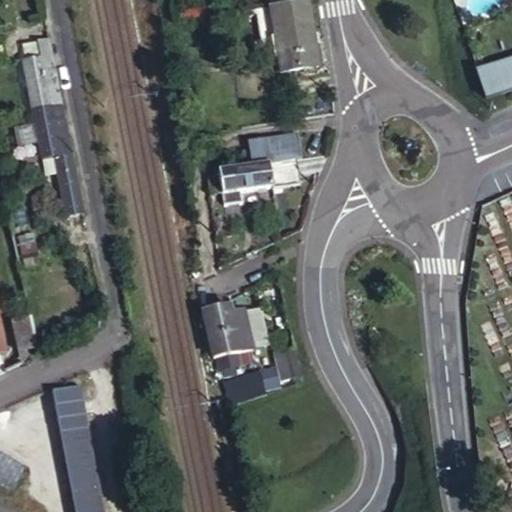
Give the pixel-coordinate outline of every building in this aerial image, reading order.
[(319,68),(308,2),(255,11),(265,67),(280,65),(281,74),(319,68)] [(54,55),(51,38),(39,40),(42,57),(25,61),(33,110),(64,104),(63,103),(54,55)] [(511,60),(478,73),(487,99),(511,90),(511,60)] [(64,104),(33,110),(42,161),(56,159),(73,156),(70,138),(64,104)] [(271,164),(297,158),(303,157),(299,134),(250,142),(254,167),(271,164)] [(67,215),(84,212),(73,156),(56,159),(67,215)] [(208,174),(212,194),(223,192),(226,207),(243,203),(241,193),(275,187),(276,189),(302,183),(297,158),(271,164),(254,167),(208,174)] [(209,331),(202,332),(205,343),(211,342),(214,359),(222,357),(225,369),(246,365),(243,353),(256,351),(250,314),(240,315),(239,311),(207,316),(209,331)] [(38,343),(32,316),(14,320),(20,348),(38,343)] [(303,381),(291,349),(273,356),(276,365),(222,385),(231,407),(303,381)] [(105,511),(82,384),(55,389),(78,511),(105,511)] [(0,451),(0,481),(13,489),(26,466),(0,451)]
